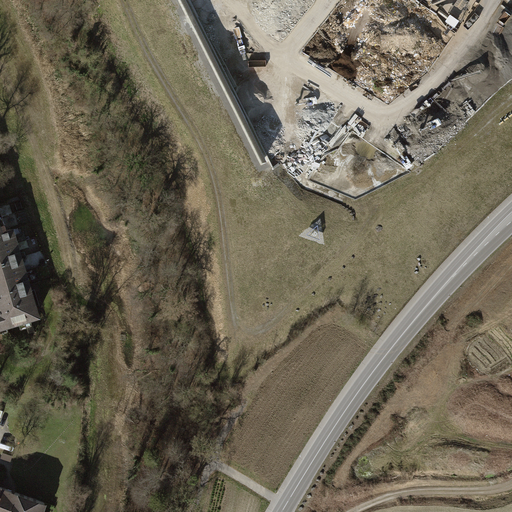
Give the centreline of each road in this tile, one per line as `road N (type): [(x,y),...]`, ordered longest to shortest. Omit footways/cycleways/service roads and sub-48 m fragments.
road 1 (secondary): [(511,216),(405,333),(284,511)]
road 2 (track): [(80,413),(90,363),(58,204),(0,66)]
road 3 (unknown): [(368,124),(329,139),(310,134),(242,0)]
road 4 (track): [(511,483),(406,492),(353,511)]
